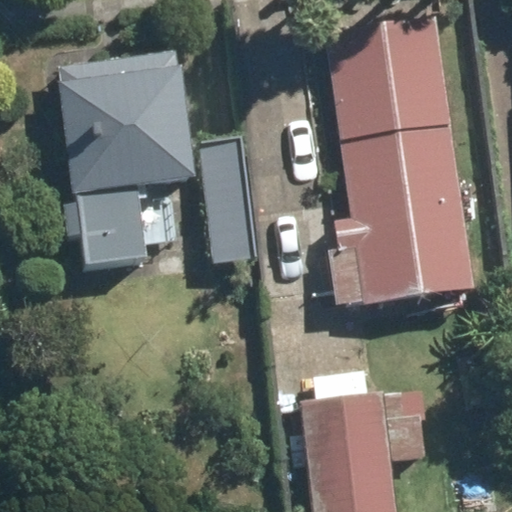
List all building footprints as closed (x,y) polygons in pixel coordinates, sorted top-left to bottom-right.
[(465,292),(429,20),(322,34),(346,219),(328,221),(332,253),(350,250),(358,306),(465,292)] [(131,188),(188,181),(172,51),(48,67),(64,198),(69,197),(78,269),(140,261),(131,188)] [(246,259),(233,141),(193,145),(206,264),(246,259)] [(390,511),(378,395),(296,403),(307,511),(390,511)] [(498,511),(496,494),(430,500),(430,511),(498,511)]
